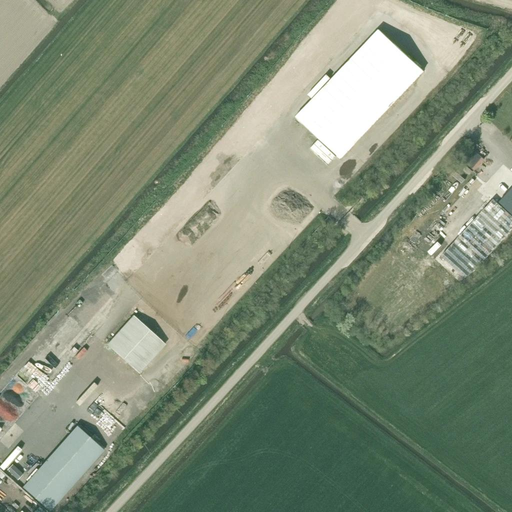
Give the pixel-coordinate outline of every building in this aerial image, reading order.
[(511,187),(507,184),(494,200),(511,216),(511,187)] [(465,278),(511,225),(511,216),(494,200),(493,199),(441,257),(465,278)] [(172,212),(165,220),(157,213),(150,221),(168,238),(183,222),(172,212)] [(446,275),(449,271),(443,266),(433,277),(447,290),(453,283),(446,275)] [(96,283),(83,297),(91,305),(104,290),(96,283)] [(15,375),(0,392),(0,439),(93,336),(70,315),(15,375)] [(140,374),(165,345),(134,317),(108,345),(140,374)] [(50,511),(103,450),(79,428),(25,489),(50,511)]
